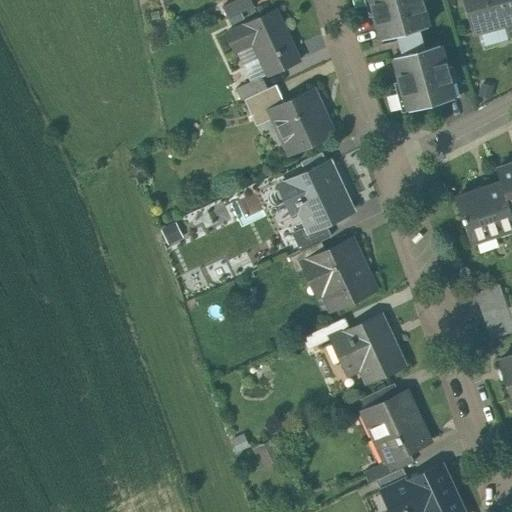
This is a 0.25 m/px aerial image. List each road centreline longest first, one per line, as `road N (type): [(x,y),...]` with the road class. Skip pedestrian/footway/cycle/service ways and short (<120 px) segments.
road 1 (residential): [(390,164),(501,495)]
road 2 (residential): [(334,0),(390,164)]
road 3 (residential): [(511,107),(390,164)]
